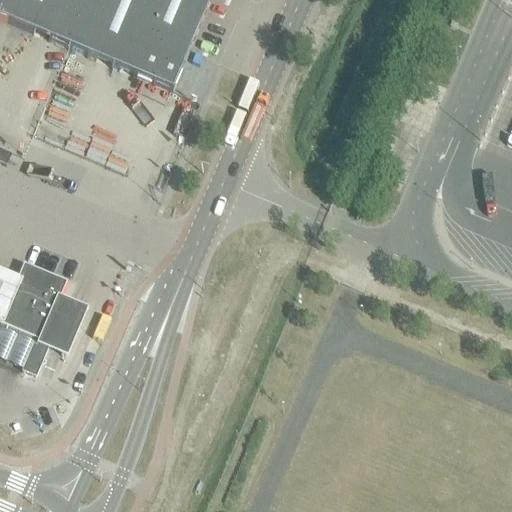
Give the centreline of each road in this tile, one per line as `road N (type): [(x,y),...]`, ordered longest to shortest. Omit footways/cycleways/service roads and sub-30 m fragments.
road 1 (tertiary): [(302,0),(159,336)]
road 2 (tertiary): [(107,511),(156,375),(159,336)]
road 3 (tertiary): [(159,336),(142,350),(99,448)]
